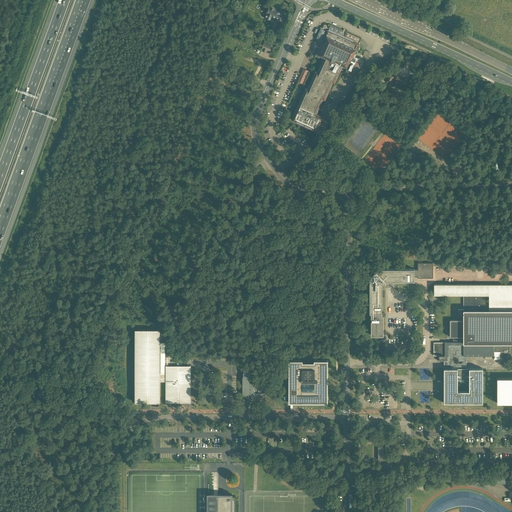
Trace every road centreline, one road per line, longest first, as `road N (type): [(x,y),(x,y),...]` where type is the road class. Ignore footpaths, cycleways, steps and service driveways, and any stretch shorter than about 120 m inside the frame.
road 1 (unclassified): [(346,416),(141,422),(123,437),(78,511)]
road 2 (motorway): [(0,227),(83,0)]
road 3 (unclassified): [(346,416),(347,189)]
road 4 (unclassified): [(347,189),(293,186),(259,143),(256,116),(288,41)]
road 5 (primary): [(331,0),(511,81)]
road 6 (motorway): [(64,0),(0,177)]
road 7 (unclassified): [(511,184),(347,189)]
road 8 (primary): [(511,71),(366,0)]
